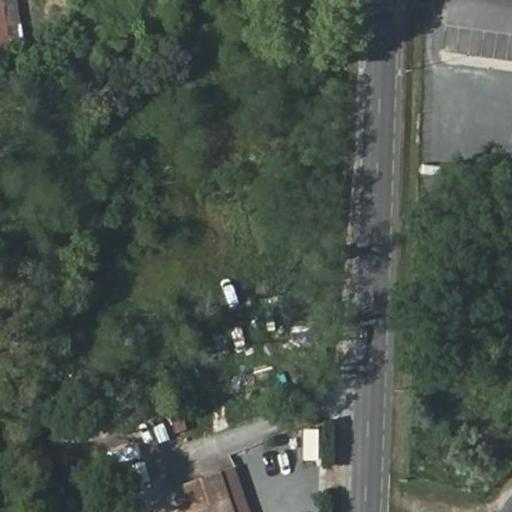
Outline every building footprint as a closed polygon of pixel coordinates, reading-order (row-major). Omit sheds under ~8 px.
[(0,0),(0,8),(11,55),(27,52),(14,0),(0,0)] [(0,57),(11,55),(0,8),(0,57)] [(103,37),(111,76),(144,68),(135,29),(103,37)] [(40,58),(46,82),(87,72),(81,48),(40,58)] [(60,448),(106,442),(102,420),(57,427),(60,448)] [(42,429),(29,432),(36,461),(50,458),(42,429)] [(249,511),(235,470),(202,481),(212,511),(249,511)]
